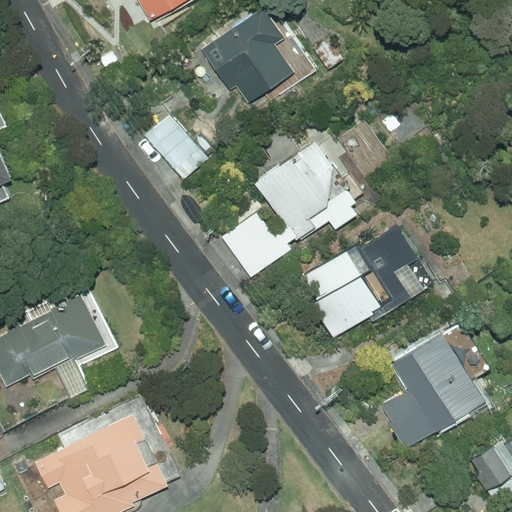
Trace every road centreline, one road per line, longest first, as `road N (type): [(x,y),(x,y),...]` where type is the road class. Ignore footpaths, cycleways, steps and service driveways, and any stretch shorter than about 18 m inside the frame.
road 1 (residential): [(15,0),(123,179),(377,511)]
road 2 (unknown): [(235,326),(107,415),(22,454),(0,453)]
